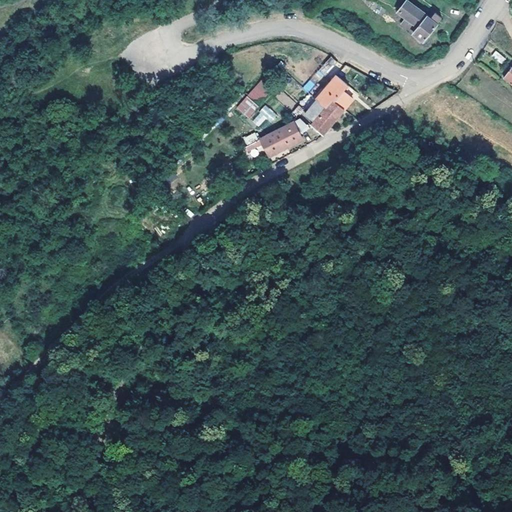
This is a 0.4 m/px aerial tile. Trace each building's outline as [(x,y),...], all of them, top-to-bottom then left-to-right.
[(426,40),(443,17),(437,12),(432,18),(409,2),(401,12),(408,17),(403,24),(426,40)] [(503,64),(507,59),(498,51),(493,57),(503,64)] [(330,71),(338,61),(333,57),(324,66),(330,71)] [(267,76),(238,107),(250,118),(258,109),(256,107),(276,84),(267,76)] [(318,99),(328,108),(336,100),(346,109),(354,99),(344,89),(348,84),(338,76),(326,89),(318,81),(309,91),(318,99)] [(336,100),(328,108),(318,99),(306,113),(316,122),(314,125),(324,135),(338,119),(346,109),(336,100)] [(267,105),(251,120),(258,127),(267,119),(271,123),(278,116),(267,105)] [(304,118),(284,128),(293,146),(305,140),(302,135),(311,131),(304,118)] [(285,150),(293,146),(284,128),(262,139),(265,146),(270,157),(285,150)] [(243,137),(250,157),(263,152),(256,132),(243,137)] [(444,148),(451,153),(457,146),(450,141),(444,148)] [(286,153),(285,150),(270,157),(265,146),(262,147),(269,161),(286,153)] [(454,166),(458,161),(453,157),(449,163),(454,166)]
